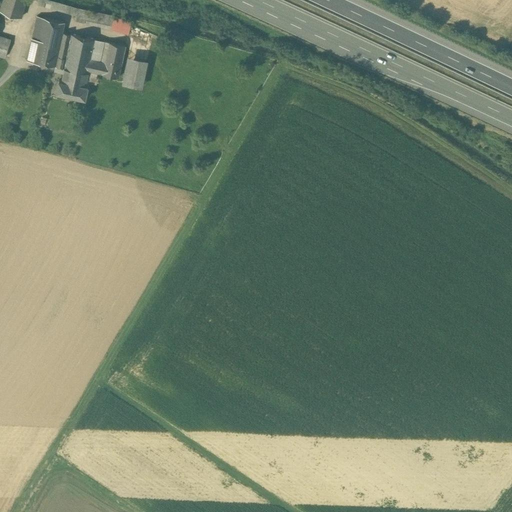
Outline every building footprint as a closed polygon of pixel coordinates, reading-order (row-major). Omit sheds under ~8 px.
[(2,0),(2,3),(23,9),(26,0),(2,0)] [(75,14),(77,8),(77,7),(50,0),(38,0),(37,4),(75,14)] [(2,3),(0,9),(0,10),(21,17),(23,9),(2,3)] [(84,21),(86,10),(77,8),(75,14),(74,19),(84,21)] [(113,16),(86,10),(84,21),(84,22),(110,28),(113,16)] [(64,22),(37,16),(32,37),(32,38),(27,59),(55,65),(62,32),(64,22)] [(132,21),(114,16),(111,28),(129,33),(132,21)] [(71,34),(62,32),(55,65),(55,66),(64,68),(64,67),(88,72),(88,71),(95,39),(71,34)] [(11,39),(0,35),(0,55),(5,57),(11,39)] [(109,42),(95,39),(88,71),(97,73),(102,73),(109,42)] [(125,45),(109,42),(102,73),(118,77),(125,45)] [(128,59),(123,82),(141,86),(146,64),(128,59)] [(88,72),(64,67),(64,68),(63,73),(62,80),(88,86),(88,82),(90,75),(90,73),(88,72)] [(96,77),(90,75),(88,82),(98,83),(98,80),(99,80),(100,78),(96,77)] [(62,80),(59,79),(56,92),(66,94),(75,96),(76,96),(85,98),(88,86),(62,80)] [(112,83),(99,80),(98,80),(98,83),(96,90),(110,93),(112,83)]
